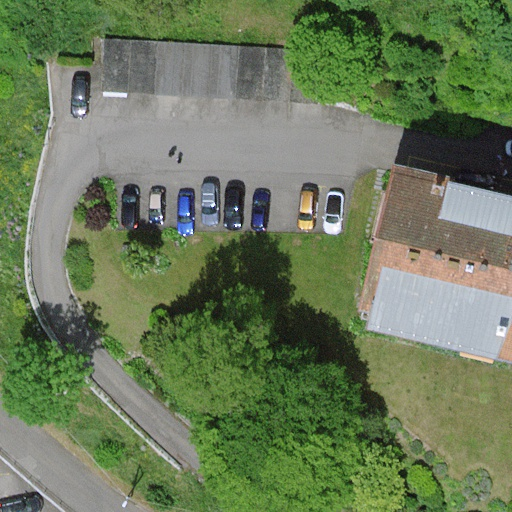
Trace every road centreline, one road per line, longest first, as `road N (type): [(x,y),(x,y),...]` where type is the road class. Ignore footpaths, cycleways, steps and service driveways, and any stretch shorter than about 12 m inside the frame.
road 1 (motorway): [(278,0),(383,511)]
road 2 (unclassified): [(110,511),(0,414)]
